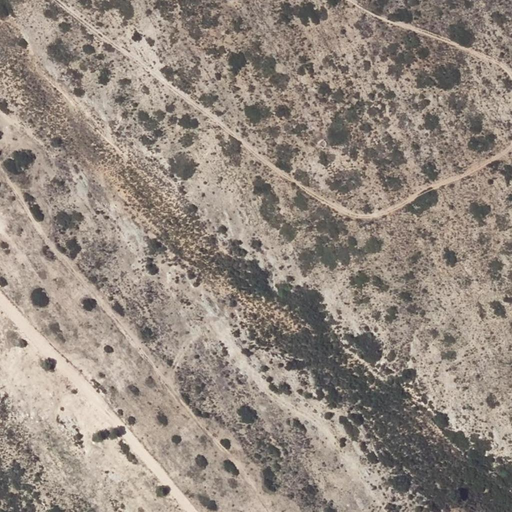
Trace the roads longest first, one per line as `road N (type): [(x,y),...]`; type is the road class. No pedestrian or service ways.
road 1 (track): [(73,0),(294,184),(357,211),(464,167),(511,135)]
road 2 (track): [(271,511),(59,258),(0,172)]
road 3 (track): [(186,511),(0,294)]
road 4 (track): [(511,80),(508,66),(364,0)]
